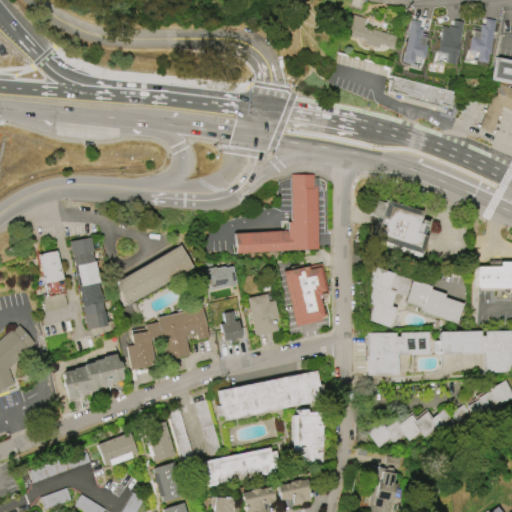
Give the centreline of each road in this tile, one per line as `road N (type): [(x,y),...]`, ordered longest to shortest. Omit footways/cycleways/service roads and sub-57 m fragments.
road 1 (residential): [(0,453),(203,379),(346,342)]
road 2 (residential): [(343,151),(346,445),(334,511)]
road 3 (residential): [(266,108),(271,74),(249,45),(114,39),(77,29),(33,0)]
road 4 (motorway): [(194,101),(82,72),(31,39),(0,6)]
road 5 (secondary): [(194,101),(0,85)]
road 6 (secondary): [(343,151),(511,212)]
road 7 (secondary): [(511,180),(406,136),(354,124)]
road 8 (tertiary): [(152,192),(71,187),(0,216)]
road 9 (secondary): [(378,159),(419,158),(511,193)]
